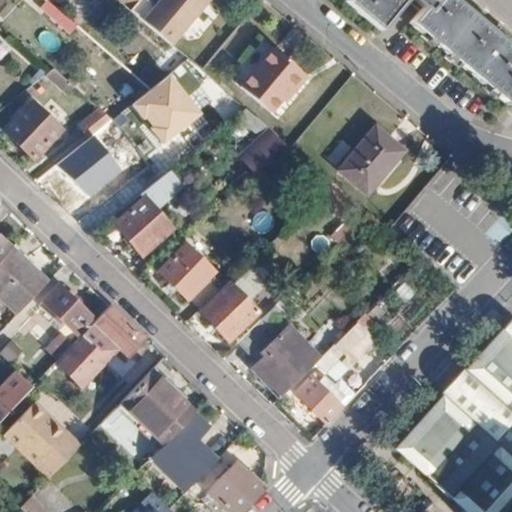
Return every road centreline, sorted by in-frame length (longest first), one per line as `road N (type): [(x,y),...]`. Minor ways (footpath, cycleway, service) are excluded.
road 1 (residential): [(312,469),(0,174)]
road 2 (residential): [(312,469),(511,263)]
road 3 (residential): [(297,0),(438,116),(511,153)]
